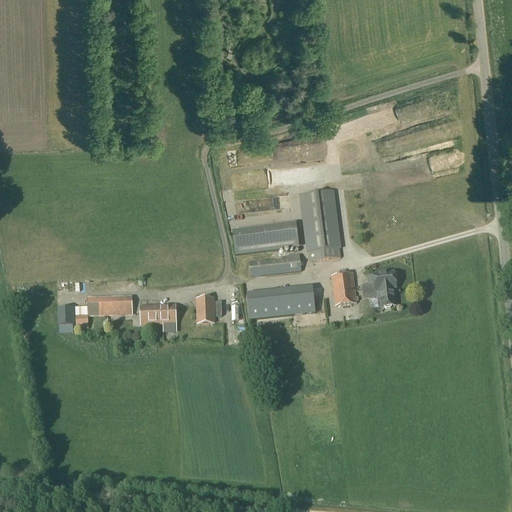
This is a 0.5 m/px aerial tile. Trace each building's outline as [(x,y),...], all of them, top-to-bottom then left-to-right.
[(331,193),(301,197),(305,228),(309,264),(340,260),(335,224),(331,193)] [(296,233),(286,234),(233,240),(235,258),(288,251),(298,249),(296,233)] [(298,256),(288,257),(288,258),(286,258),(286,260),(248,264),(250,279),(290,274),(300,273),(298,256)] [(393,276),(393,274),(373,276),(374,286),(361,288),(363,302),(378,300),(380,309),(383,309),(385,310),(389,310),(391,308),(395,307),(392,287),(395,287),(394,283),(396,281),(395,277),(393,276)] [(356,306),(354,296),(351,276),(331,278),(335,309),(356,306)] [(312,289),(301,290),(290,291),(292,317),(315,315),(313,299),(312,289)] [(87,310),(75,310),(76,326),(76,332),(78,332),(88,332),(87,319),(99,318),(119,318),(119,317),(132,317),(132,311),(131,298),(120,299),(107,299),(97,299),(87,300),(87,310)] [(213,325),(212,301),(196,302),(197,325),(213,325)] [(140,309),(141,326),(175,325),(174,308),(140,309)] [(72,310),(58,311),(59,327),(73,326),(73,325),(72,310)]
